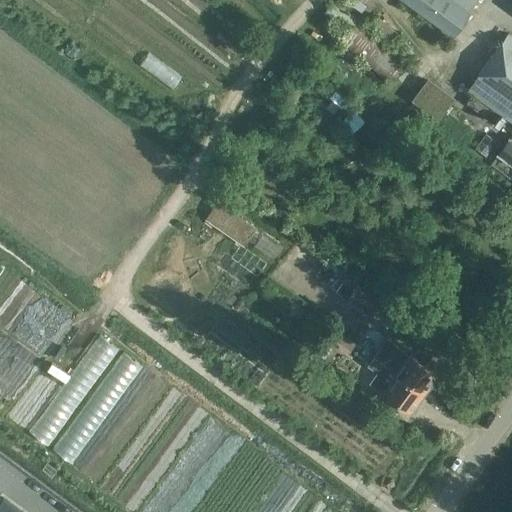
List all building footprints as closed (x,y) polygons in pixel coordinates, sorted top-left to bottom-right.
[(476,0),(474,3),(469,0),(404,0),(453,35),(478,0),(476,0)] [(386,78),(401,63),(365,27),(350,43),(386,78)] [(511,35),(508,33),(478,74),(479,74),(511,98),(511,35)] [(176,85),(183,73),(150,52),(142,64),(176,85)] [(511,98),(479,74),(468,88),(511,120),(511,98)] [(410,99),(437,119),(454,97),(426,77),(410,99)] [(495,154),(511,166),(511,138),(509,136),(495,154)] [(206,219),(244,246),(257,227),(219,201),(206,219)] [(276,257),(281,246),(261,236),(255,247),(276,257)] [(277,272),(300,292),(308,282),(285,263),(277,272)] [(37,425),(57,438),(120,345),(100,332),(37,425)] [(438,375),(411,355),(409,357),(392,344),(392,341),(390,339),(387,339),(385,340),(383,342),(384,345),(375,357),(374,356),(373,357),(424,394),(438,375)] [(103,392),(119,401),(143,361),(123,350),(107,378),(101,375),(98,380),(106,385),(103,392)] [(424,394),(373,357),(368,365),(378,372),(371,383),(383,392),(410,412),(424,394)] [(23,511),(3,497),(0,501),(0,511),(23,511)]
